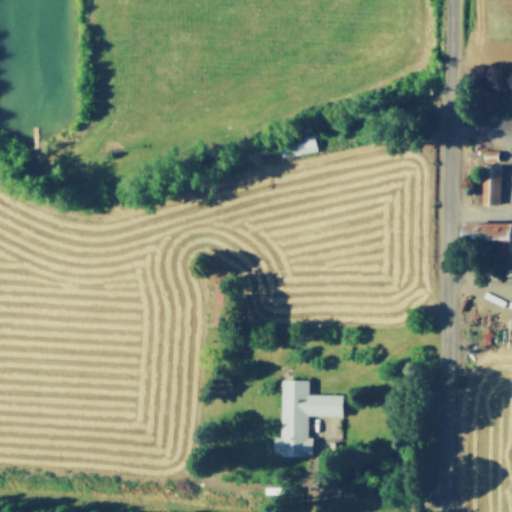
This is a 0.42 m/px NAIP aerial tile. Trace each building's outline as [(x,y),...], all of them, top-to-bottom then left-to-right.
[(283,158),(279,137),(316,130),(320,151),(283,158)] [(482,147),(498,147),(498,158),(482,157),(482,147)] [(499,162),(498,200),(480,200),(481,161),(499,162)] [(461,217),(511,218),(510,256),(460,255),(461,217)] [(211,280),(236,280),(236,323),(211,323),(211,280)] [(305,432),(313,432),(313,450),(305,450),(305,454),(279,453),(279,450),(272,450),(273,432),(279,432),(280,375),(306,376),(306,390),(341,390),(341,412),(305,412),(305,432)]
